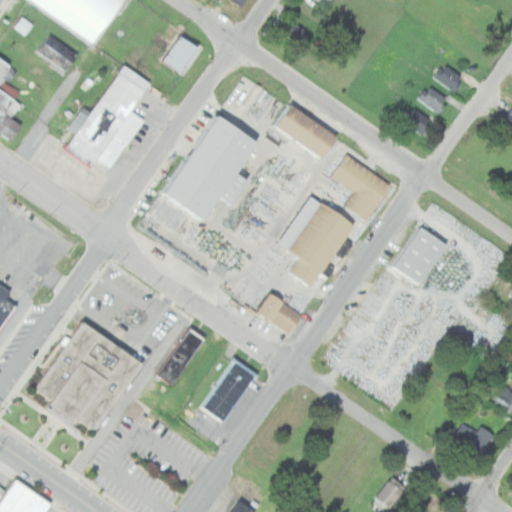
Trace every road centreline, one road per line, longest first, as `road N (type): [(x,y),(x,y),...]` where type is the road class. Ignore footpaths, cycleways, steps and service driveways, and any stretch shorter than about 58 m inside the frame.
road 1 (residential): [(505,511),(0,160)]
road 2 (residential): [(195,511),(511,64)]
road 3 (residential): [(0,391),(275,0)]
road 4 (residential): [(511,237),(175,0)]
road 5 (tertiary): [(99,511),(0,442)]
